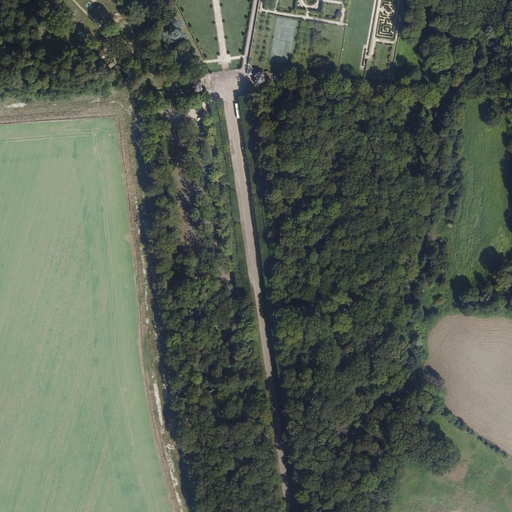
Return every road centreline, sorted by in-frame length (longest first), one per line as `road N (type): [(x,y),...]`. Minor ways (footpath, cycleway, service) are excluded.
road 1 (track): [(295,511),(401,343),(435,193),(427,38),(438,0)]
road 2 (unclassified): [(289,511),(229,91)]
